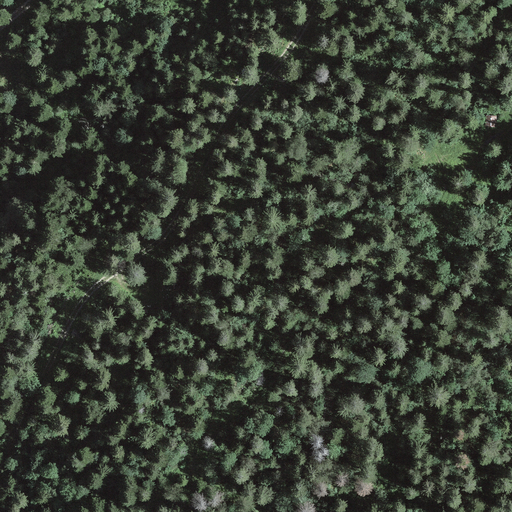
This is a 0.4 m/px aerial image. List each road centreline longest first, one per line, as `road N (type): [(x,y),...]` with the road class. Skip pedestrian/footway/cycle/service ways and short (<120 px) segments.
road 1 (track): [(318,0),(151,249),(83,300),(0,468)]
road 2 (track): [(511,126),(420,165),(303,244),(238,324),(220,364),(187,511)]
road 3 (track): [(151,249),(359,149),(396,142),(442,157)]
